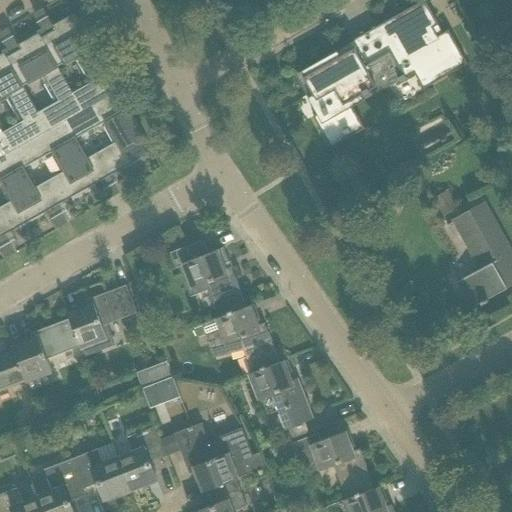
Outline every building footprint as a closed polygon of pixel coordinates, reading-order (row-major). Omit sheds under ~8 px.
[(446,61),(457,55),(444,32),(434,38),(429,30),(434,27),(420,2),(384,22),(388,29),(376,36),(386,53),(360,67),(351,50),(331,62),(331,61),(300,78),(299,79),(311,100),(318,114),(313,116),(313,117),(310,119),(316,129),(325,144),(331,140),(331,141),(340,136),(341,138),(347,134),(345,132),(352,129),(340,107),(359,96),(360,98),(366,94),(365,93),(372,89),(366,77),(365,75),(384,64),(392,60),(391,59),(407,51),(418,70),(424,81),(449,67),(446,61)] [(55,31),(42,38),(57,66),(78,54),(93,81),(72,93),(82,111),(117,91),(74,14),(53,26),(55,31)] [(20,49),(6,57),(22,85),(43,73),(58,99),(37,111),(48,131),(65,121),(82,111),(72,93),(57,66),(42,38),(38,32),(41,30),(41,29),(36,32),(37,34),(18,45),(20,49)] [(0,97),(8,93),(23,119),(2,131),(13,150),(48,131),(37,111),(22,85),(6,57),(3,52),(7,50),(6,49),(1,51),(3,53),(0,54),(0,97)] [(86,158),(99,182),(152,152),(117,91),(82,111),(65,121),(75,139),(76,139),(106,121),(117,141),(87,158),(86,158)] [(34,188),(47,211),(99,182),(86,158),(87,158),(76,139),(75,139),(65,121),(48,131),(13,150),(12,150),(23,168),(54,151),(65,170),(34,188)] [(0,157),(12,150),(13,150),(2,131),(0,127),(0,157)] [(0,237),(47,211),(34,188),(23,168),(12,150),(0,157),(0,181),(1,180),(12,200),(0,206),(0,237)] [(449,190),(434,198),(444,216),(459,208),(449,190)] [(458,281),(473,306),(473,307),(507,288),(504,283),(511,278),(511,254),(484,204),(455,220),(482,268),(458,281)] [(207,283),(220,317),(246,307),(231,268),(225,270),(223,264),(229,261),(224,247),(209,253),(204,239),(170,252),(176,267),(184,264),(193,289),(207,283)] [(68,314),(69,319),(70,318),(79,343),(82,350),(106,340),(101,326),(136,312),(126,285),(86,301),(88,306),(68,314)] [(245,349),(254,373),(279,363),(279,362),(264,323),(258,325),(251,305),(246,307),(220,317),(201,324),(207,338),(206,339),(213,358),(245,349)] [(12,347),(14,351),(24,377),(26,382),(50,372),(44,357),(79,343),(70,318),(69,319),(30,334),(32,339),(12,347)] [(14,351),(0,356),(0,386),(24,377),(14,351)] [(137,372),(143,387),(173,376),(168,360),(137,372)] [(279,363),(254,373),(249,375),(259,400),(261,399),(267,415),(278,410),(289,439),(308,432),(305,422),(312,419),(297,378),(292,380),(284,361),(279,362),(279,363)] [(172,377),(143,388),(150,408),(180,396),(172,377)] [(202,492),(206,490),(235,479),(235,480),(237,479),(237,478),(269,466),(260,452),(252,455),(242,428),(206,442),(199,424),(174,434),(189,474),(195,472),(202,492)] [(132,452),(118,457),(130,490),(156,480),(150,462),(166,456),(155,427),(126,438),(132,452)] [(334,464),(347,498),(347,499),(374,489),(374,488),(358,449),(353,451),(345,431),(321,441),(318,433),(291,443),(299,464),(315,458),(320,470),(334,464)] [(71,460),(73,466),(82,489),(83,489),(97,483),(104,500),(130,490),(118,457),(101,463),(96,450),(71,460)] [(52,490),(37,496),(43,511),(73,511),(69,501),(85,495),(83,489),(82,489),(73,466),(47,476),(52,490)] [(195,511),(231,511),(245,505),(235,480),(235,479),(206,490),(212,506),(195,511)] [(394,511),(392,505),(386,507),(378,487),(374,488),(374,489),(347,499),(347,498),(342,500),(346,511),(394,511)] [(43,511),(37,496),(22,501),(17,488),(0,494),(0,511),(43,511)]
